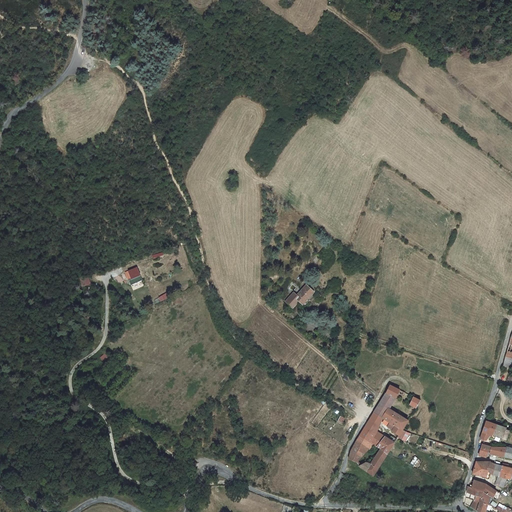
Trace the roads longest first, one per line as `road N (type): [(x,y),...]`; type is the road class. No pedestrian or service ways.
road 1 (residential): [(511,319),(455,506)]
road 2 (unclassified): [(0,142),(16,110),(62,79),(74,60),(85,0)]
road 3 (track): [(356,333),(496,377)]
road 4 (unclassified): [(455,506),(321,505)]
road 5 (residential): [(378,397),(321,505)]
